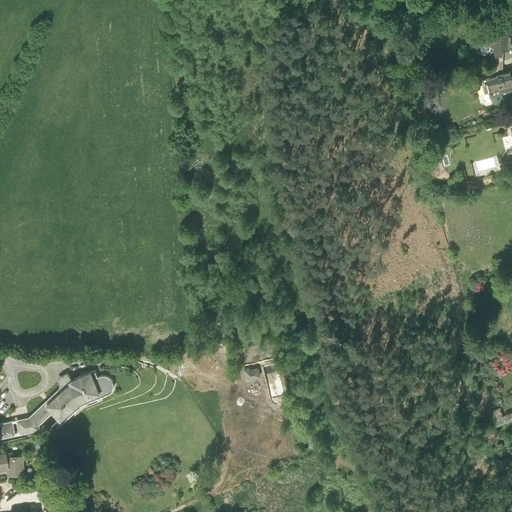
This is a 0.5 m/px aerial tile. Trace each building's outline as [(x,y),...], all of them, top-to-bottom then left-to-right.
[(511,30),(467,28),(466,45),(490,46),(489,54),(502,55),(502,49),(510,50),(511,30)] [(452,72),(455,85),(465,82),(462,70),(452,72)] [(491,91),(492,96),(503,93),(503,91),(511,88),(511,74),(511,71),(482,79),(486,92),(491,91)] [(495,156),(473,159),(475,170),(496,167),(495,156)] [(262,366),(249,369),(251,378),(252,378),(252,379),(256,378),(256,377),(264,375),(262,366)] [(30,417),(17,420),(20,433),(40,429),(39,424),(53,411),(61,418),(79,400),(99,392),(101,393),(103,393),(108,391),(112,388),(112,386),(108,376),(106,375),(102,375),(99,376),(95,369),(71,380),(70,378),(66,380),(63,383),(64,384),(30,417)] [(511,408),(494,414),(496,421),(511,416),(511,408)] [(0,437),(15,434),(12,421),(0,423),(0,437)] [(9,474),(24,473),(23,455),(9,456),(8,451),(0,453),(0,468),(1,468),(8,466),(9,474)] [(58,486),(45,488),(47,503),(60,502),(58,486)]
